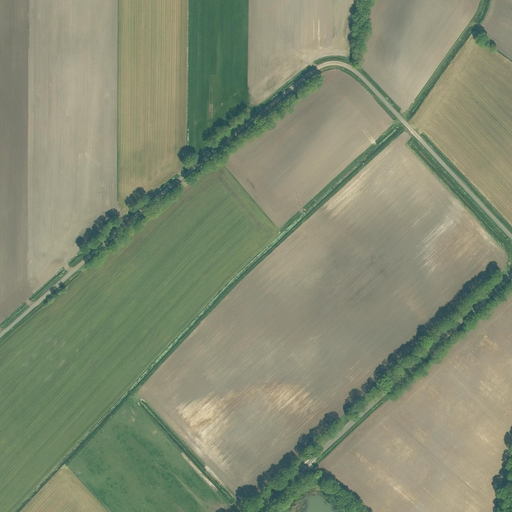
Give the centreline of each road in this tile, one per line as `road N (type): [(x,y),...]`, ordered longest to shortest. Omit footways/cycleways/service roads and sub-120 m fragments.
road 1 (unclassified): [(0,335),(147,206),(333,62),(352,68),(511,239)]
road 2 (unclassified): [(255,511),(511,274)]
